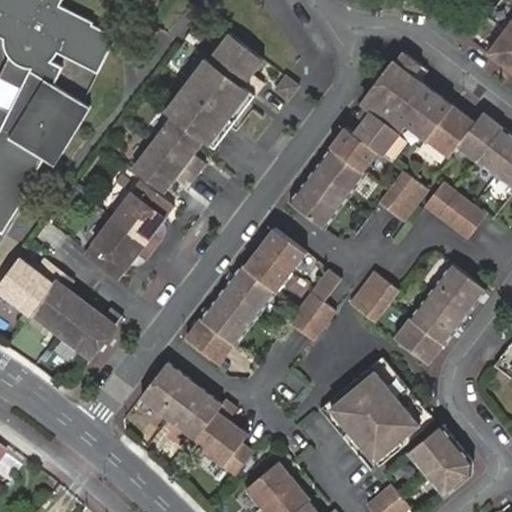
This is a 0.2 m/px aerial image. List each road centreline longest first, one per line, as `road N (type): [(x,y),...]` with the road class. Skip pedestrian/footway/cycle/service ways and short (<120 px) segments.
road 1 (residential): [(336,29),(347,58),(84,434)]
road 2 (residential): [(501,473),(497,456),(456,407),(451,381),(458,357),(511,287)]
road 3 (residential): [(511,108),(402,30),(336,29)]
